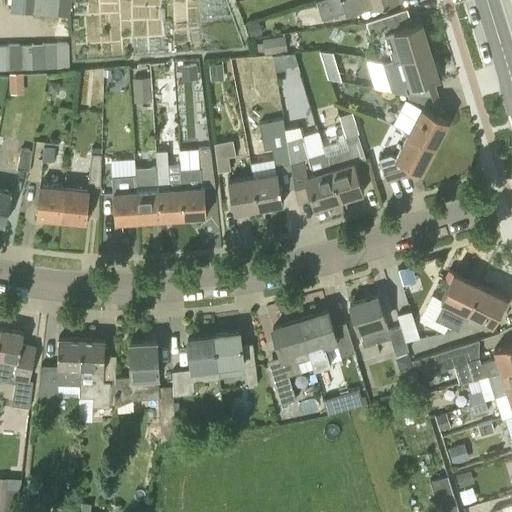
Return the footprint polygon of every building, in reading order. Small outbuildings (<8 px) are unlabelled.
[(11,0),(11,11),(22,12),(23,0),(11,0)] [(23,0),(22,12),(34,13),(35,0),(23,0)] [(35,0),(34,13),(46,14),(47,0),(35,0)] [(47,0),(46,14),(58,15),(58,0),(47,0)] [(58,0),(58,15),(69,16),(70,0),(58,0)] [(370,4),(371,7),(391,0),(317,0),(322,19),(370,4)] [(401,57),(417,52),(429,48),(419,16),(411,19),(407,7),(366,21),(371,37),(385,32),(394,60),(401,58),(401,57)] [(251,36),(262,33),(258,20),(247,23),(251,36)] [(287,49),(284,34),(262,38),(263,41),(256,42),(258,50),(264,49),(265,53),(287,49)] [(43,68),(56,68),(55,42),(43,43),(43,68)] [(55,42),(56,68),(69,67),(68,42),(55,42)] [(5,69),(17,69),(17,43),(4,44),(5,69)] [(17,69),(30,68),(30,43),(17,43),(17,69)] [(30,68),(43,68),(43,43),(30,43),(30,68)] [(429,48),(417,52),(401,57),(401,58),(409,84),(405,85),(408,93),(414,94),(434,95),(437,94),(433,83),(439,81),(429,48)] [(328,75),(341,70),(337,57),(324,61),(328,75)] [(210,63),(211,79),(223,78),(222,63),(210,63)] [(197,78),(196,64),(176,65),(176,71),(182,71),(182,79),(197,78)] [(24,92),(23,72),(9,73),(10,92),(24,92)] [(133,77),(134,101),(152,100),(151,76),(133,77)] [(61,81),(49,79),(47,92),(59,93),(61,81)] [(408,131),(434,145),(450,114),(441,110),(437,94),(434,95),(414,94),(408,93),(409,98),(421,104),(408,131)] [(339,114),(342,123),(355,119),(352,110),(339,114)] [(290,162),(285,129),(258,134),(261,149),(272,147),(275,164),(290,162)] [(391,153),(379,157),(385,179),(407,173),(417,177),(434,145),(408,131),(395,155),(391,153)] [(326,155),(339,198),(363,191),(354,160),(365,157),(357,132),(345,135),(349,148),(326,155)] [(338,199),(339,198),(326,155),(325,155),(325,151),(308,156),(302,135),(287,140),(301,189),(309,187),(315,206),(326,203),(329,207),(337,205),(338,199)] [(214,142),(217,171),(231,168),(228,155),(236,154),(233,138),(214,142)] [(54,159),(56,146),(44,144),(42,158),(54,159)] [(17,168),(29,170),(33,149),(21,147),(17,168)] [(200,167),(180,168),(181,186),(183,216),(206,215),(204,186),(215,186),(210,147),(199,148),(200,167)] [(183,216),(181,186),(169,186),(167,149),(157,150),(158,166),(157,166),(157,169),(160,217),(183,216)] [(91,151),(88,183),(101,184),(101,152),(91,151)] [(160,217),(157,169),(136,171),(137,188),(136,188),(137,219),(160,217)] [(253,174),(259,206),(283,202),(277,169),(253,174)] [(233,211),(259,206),(253,174),(228,178),(233,211)] [(36,215),(61,217),(64,184),(39,181),(36,215)] [(64,184),(61,217),(86,220),(89,187),(64,184)] [(0,187),(0,221),(5,222),(12,190),(0,187)] [(115,220),(137,219),(136,188),(113,190),(115,220)] [(416,280),(411,263),(398,267),(403,284),(416,280)] [(458,327),(466,311),(465,310),(479,284),(449,269),(445,277),(449,279),(440,297),(443,299),(435,316),(458,327)] [(492,324),(501,306),(505,308),(510,299),(479,284),(465,310),(466,311),(492,324)] [(390,337),(395,353),(408,349),(405,339),(401,325),(388,329),(377,294),(349,303),(358,331),(359,330),(363,345),(390,337)] [(337,341),(341,355),(355,351),(345,320),(332,324),(328,310),(299,318),(307,345),(308,345),(311,356),(314,366),(330,361),(325,344),(337,341)] [(401,325),(405,339),(419,336),(411,310),(398,314),(401,325)] [(311,356),(308,345),(307,345),(299,318),(272,326),(281,355),(267,359),(280,402),(295,397),(288,373),(301,370),(298,360),(311,356)] [(36,346),(21,343),(23,331),(1,327),(0,331),(0,378),(15,381),(11,403),(29,406),(34,380),(29,379),(36,346)] [(218,377),(234,375),(232,362),(243,361),(239,331),(213,334),(218,377)] [(193,380),(218,377),(213,334),(187,337),(191,367),(173,369),(173,385),(174,393),(195,391),(193,380)] [(57,383),(80,384),(81,384),(81,356),(81,337),(58,336),(57,364),(41,363),(39,402),(56,403),(57,383)] [(423,344),(421,336),(411,339),(412,343),(413,346),(423,344)] [(109,405),(114,405),(115,377),(116,359),(104,358),(105,338),(81,337),(81,356),(81,384),(80,396),(92,395),(92,405),(109,406),(109,405)] [(173,385),(159,385),(156,340),(129,341),(131,376),(115,377),(114,405),(134,397),(159,396),(161,438),(176,437),(173,393),(174,393),(173,385)] [(481,362),(479,356),(467,360),(472,378),(477,376),(478,377),(488,374),(511,366),(511,342),(494,348),(496,357),(481,362)] [(414,367),(435,361),(438,369),(456,364),(467,360),(462,343),(433,352),(433,353),(412,359),(411,359),(414,367)] [(409,349),(411,356),(412,359),(420,357),(419,354),(417,346),(409,349)] [(411,364),(407,352),(394,356),(398,367),(411,364)] [(257,382),(255,363),(243,364),(245,374),(246,384),(257,382)] [(507,392),(511,390),(511,366),(488,374),(495,395),(507,391),(507,392)] [(357,387),(343,392),(348,407),(362,403),(367,402),(364,394),(360,395),(357,387)] [(484,398),(481,389),(468,393),(471,402),(484,398)] [(487,409),(484,398),(471,402),(460,406),(465,422),(489,415),(487,409)] [(249,410),(233,404),(228,421),(243,426),(249,410)] [(215,410),(208,410),(205,415),(208,421),(214,421),(217,416),(215,410)] [(445,411),(435,414),(439,429),(450,426),(445,411)] [(495,429),(491,419),(477,424),(481,434),(495,429)] [(205,433),(204,424),(201,425),(200,423),(189,424),(191,435),(202,433),(205,433)] [(464,441),(448,446),(453,463),(469,458),(464,441)] [(456,472),(460,485),(474,481),(469,468),(456,472)] [(0,504),(17,506),(19,477),(0,476),(0,504)] [(49,506),(52,493),(38,490),(36,504),(49,506)] [(90,511),(91,503),(81,502),(80,511),(82,511),(81,511),(90,511)] [(511,511),(511,502),(494,508),(493,509),(492,509),(490,511),(489,511),(511,511)]
